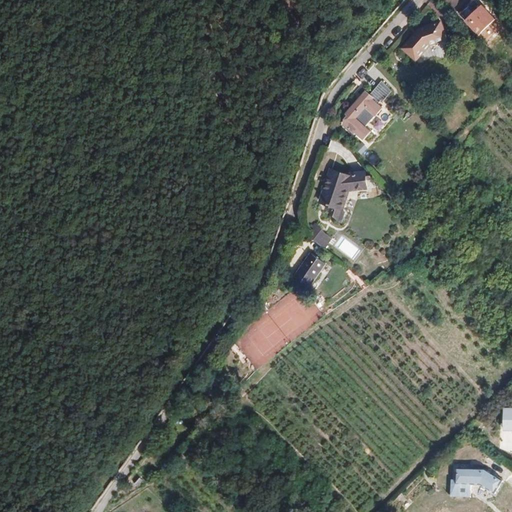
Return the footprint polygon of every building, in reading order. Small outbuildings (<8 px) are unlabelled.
[(490,17),(479,6),(464,20),(475,31),(490,17)] [(448,35),(440,20),(420,27),(403,47),(416,58),(431,41),(448,35)] [(373,80),(382,90),(388,85),(380,74),(373,80)] [(363,81),(356,87),(358,90),(356,92),(353,90),(338,103),(340,105),(339,107),(338,111),(348,123),(351,120),(358,129),(363,125),(361,123),(357,117),(362,113),(370,106),(371,107),(379,101),(373,94),(378,90),(380,92),(382,90),(373,80),(366,85),(363,81)] [(361,123),(367,118),(362,113),(357,117),(361,123)] [(363,169),(344,171),(329,167),(318,199),(326,202),(325,206),(338,219),(343,207),(340,206),(346,187),(366,184),(363,169)] [(315,231),(320,223),(315,219),(309,227),(315,231)] [(354,258),(360,250),(343,237),(337,246),(354,258)] [(307,286),(325,263),(309,252),(292,275),(307,286)] [(510,484),(492,472),(463,470),(461,486),(486,489),(501,499),(510,484)]
